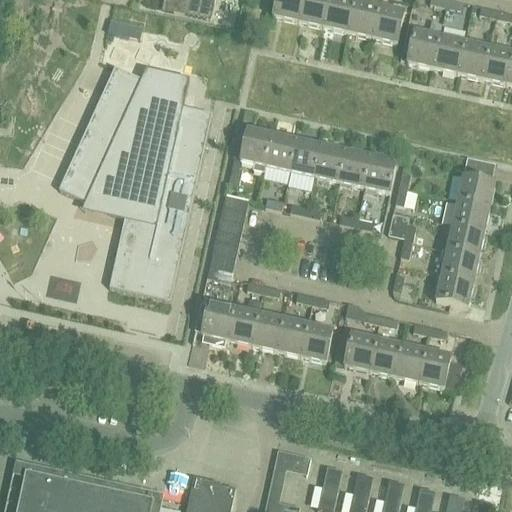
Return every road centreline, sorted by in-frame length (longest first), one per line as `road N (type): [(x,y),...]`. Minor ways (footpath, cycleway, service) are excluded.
road 1 (residential): [(475,452),(0,346)]
road 2 (residential): [(475,452),(511,314)]
